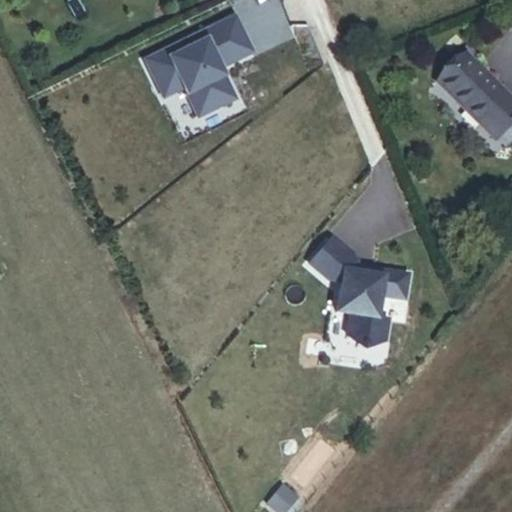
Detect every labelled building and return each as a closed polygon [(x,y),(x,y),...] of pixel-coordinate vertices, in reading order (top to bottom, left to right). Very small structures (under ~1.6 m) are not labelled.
[(220,72),(216,63),(222,60),(226,69),(251,57),(234,21),(147,62),(157,82),(176,73),(185,90),(199,120),(235,103),(220,72)] [(226,69),(222,60),(216,63),(220,72),(226,69)] [(511,110),(463,62),(436,90),(493,146),(511,126),(511,110)] [(185,90),(176,73),(157,82),(165,99),(185,90)] [(511,140),(511,126),(493,146),(500,153),(511,140)] [(375,320),(379,297),(402,301),(406,276),(370,270),(369,276),(359,275),(352,268),(356,263),(330,241),(309,266),(327,281),(339,284),(335,314),(349,316),(346,336),(363,350),(383,343),(386,321),(375,320)]
